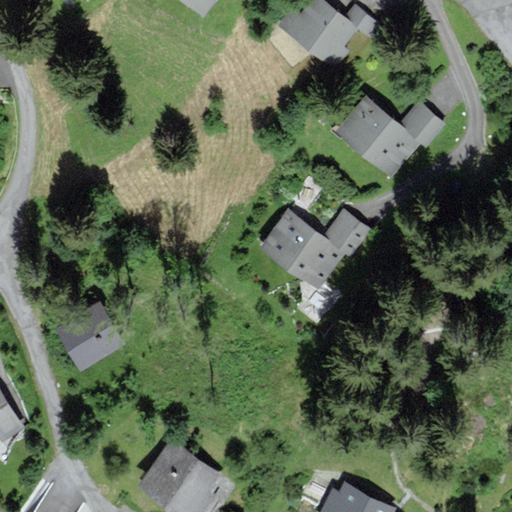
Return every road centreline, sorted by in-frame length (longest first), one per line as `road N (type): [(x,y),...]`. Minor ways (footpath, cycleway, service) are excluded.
road 1 (residential): [(100,511),(66,461),(0,269)]
road 2 (residential): [(0,226),(21,132),(20,96),(0,47)]
